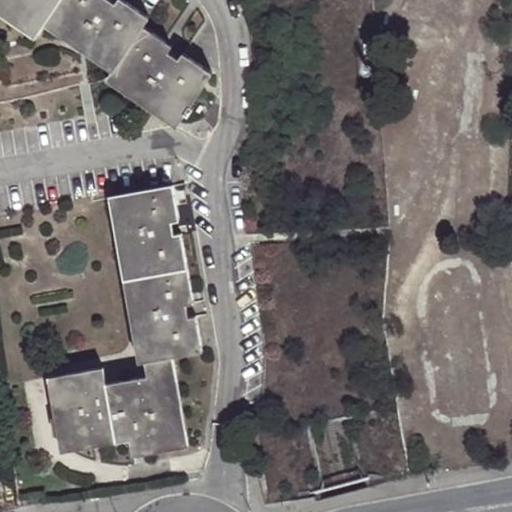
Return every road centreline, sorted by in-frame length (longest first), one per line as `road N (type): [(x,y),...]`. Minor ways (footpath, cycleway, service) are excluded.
road 1 (residential): [(217,511),(230,326),(217,257),(225,240),(216,136)]
road 2 (residential): [(216,136),(155,131),(0,160)]
road 3 (residential): [(216,136),(232,80),(218,0)]
road 4 (secondary): [(511,493),(385,511)]
